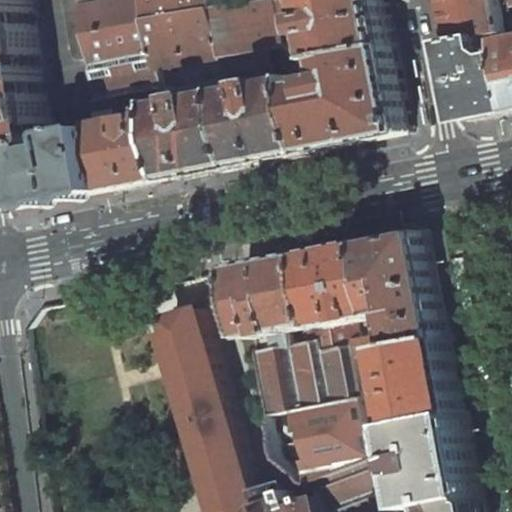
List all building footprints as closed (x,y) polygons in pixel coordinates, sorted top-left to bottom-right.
[(0,0),(0,11),(36,6),(35,0),(0,0)] [(84,0),(66,0),(66,1),(76,57),(81,61),(95,59),(91,34),(84,0)] [(84,0),(91,34),(156,23),(156,21),(152,0),(84,0)] [(219,0),(152,0),(156,21),(221,9),(219,0)] [(265,0),(221,9),(230,59),(251,54),(273,50),(287,47),(302,64),(335,58),(399,45),(390,0),(314,0),(323,45),(313,48),(312,44),(305,46),(304,42),(287,45),(282,19),(295,17),(291,0),(265,0)] [(511,23),(507,0),(451,0),(459,42),(491,36),(501,34),(511,31),(511,23)] [(0,11),(0,82),(46,75),(36,6),(0,11)] [(221,9),(156,21),(156,23),(164,70),(230,59),(221,9)] [(95,59),(100,85),(107,126),(171,113),(167,89),(164,70),(156,23),(91,34),(95,59)] [(491,36),(459,42),(475,121),(511,114),(511,31),(501,34),(505,56),(504,55),(502,53),(500,51),(498,50),(494,50),(491,36)] [(339,78),(307,85),(320,152),(415,133),(416,132),(399,45),(335,58),(339,78)] [(257,86),(236,90),(251,166),(320,152),(307,85),(305,77),(279,82),(273,50),(251,54),(257,86)] [(0,82),(0,122),(4,151),(57,143),(46,75),(0,82)] [(75,89),(83,133),(107,128),(107,126),(100,85),(75,89)] [(173,88),(167,89),(171,113),(183,179),(251,166),(236,90),(203,96),(201,89),(194,90),(196,98),(181,101),(180,94),(174,94),(173,88)] [(119,192),(183,179),(171,113),(107,126),(107,128),(119,192)] [(30,209),(119,192),(107,128),(83,133),(75,134),(73,137),(75,147),(61,150),(56,145),(57,145),(57,143),(4,151),(12,198),(16,205),(23,209),(30,209)] [(435,231),(380,242),(395,316),(403,314),(409,348),(456,338),(435,231)] [(380,242),(321,254),(333,326),(334,328),(338,327),(361,322),(392,317),(395,316),(380,242)] [(321,254),(250,268),(264,339),(298,332),(314,329),(333,326),(321,254)] [(211,309),(176,319),(181,335),(175,337),(227,511),(336,511),(328,489),(326,489),(268,501),(211,309)] [(361,322),(338,327),(341,349),(359,346),(361,357),(383,353),(380,337),(365,340),(361,322)] [(278,415),(369,397),(361,357),(359,346),(341,349),(338,327),(334,328),(333,326),(314,329),(316,341),(300,343),(298,332),(264,339),(278,415)] [(472,414),(456,338),(409,348),(400,350),(414,424),(472,414)] [(414,424),(400,350),(398,350),(383,353),(361,357),(369,397),(278,415),(286,459),(314,484),(386,457),(378,431),(389,429),(409,425),(414,424)] [(445,504),(488,497),(472,414),(414,424),(409,425),(425,508),(445,504)] [(389,429),(378,431),(386,457),(403,511),(413,510),(389,429)] [(328,489),(336,511),(403,511),(386,457),(314,484),(326,489),(328,489)] [(490,511),(488,497),(445,504),(446,511),(490,511)]
